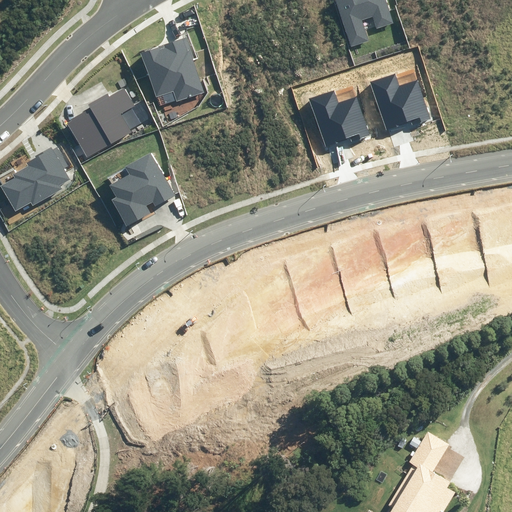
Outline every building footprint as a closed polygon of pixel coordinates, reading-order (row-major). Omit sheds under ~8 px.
[(335,0),(351,47),(369,41),(362,21),(372,17),(376,28),(393,22),(385,0),(335,0)] [(173,91),(176,101),(205,92),(187,38),(164,45),(165,48),(160,49),(159,47),(140,53),(155,97),(173,91)] [(372,81),(387,131),(406,126),(404,121),(410,120),(411,124),(430,119),(419,80),(399,86),(396,74),(372,81)] [(87,158),(132,133),(121,114),(135,106),(125,88),(109,96),(107,93),(88,104),(90,108),(67,122),(87,158)] [(311,97),(326,147),(345,142),(343,137),(349,136),(350,140),(369,134),(358,96),(338,102),(335,90),(311,97)] [(30,202),(32,206),(62,189),(59,185),(70,179),(63,168),(68,165),(58,147),(53,149),(52,147),(35,156),(36,158),(26,163),(28,166),(13,175),(15,177),(0,185),(15,211),(30,202)] [(111,200),(126,227),(151,212),(147,205),(152,202),(155,207),(175,195),(150,153),(125,167),(129,174),(110,185),(116,197),(111,200)] [(392,506),(388,511),(442,511),(455,492),(446,487),(450,481),(433,470),(449,443),(427,430),(408,461),(412,463),(387,503),(392,506)] [(353,442),(349,450),(358,455),(362,447),(353,442)]
